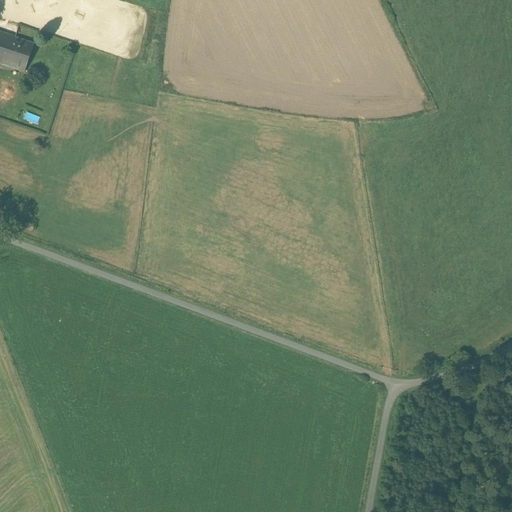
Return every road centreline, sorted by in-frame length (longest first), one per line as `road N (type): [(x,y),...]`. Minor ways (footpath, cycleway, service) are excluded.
road 1 (unclassified): [(0,235),(392,386)]
road 2 (unclassified): [(511,343),(469,370),(392,386)]
road 3 (unclassified): [(392,386),(368,511)]
